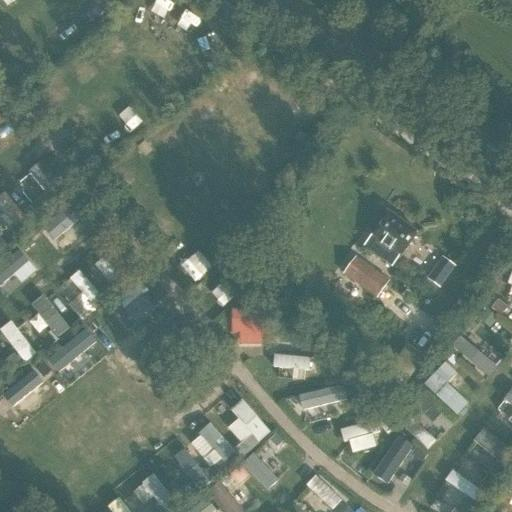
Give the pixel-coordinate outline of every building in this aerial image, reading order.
[(2,0),(11,10),(24,0),(2,0)] [(38,189),(47,190),(49,168),(33,167),(32,184),(21,183),(19,200),(37,202),(38,189)] [(392,268),(399,258),(400,259),(417,234),(387,212),(369,237),(370,238),(363,248),(392,268)] [(111,242),(100,248),(117,278),(128,271),(111,242)] [(389,282),(356,258),(343,276),(377,300),(389,282)] [(79,274),(69,283),(90,305),(100,296),(79,274)] [(242,275),(233,283),(246,296),(255,288),(242,275)] [(140,332),(132,314),(141,311),(134,295),(116,303),(130,336),(140,332)] [(55,334),(66,326),(49,306),(39,314),(55,334)] [(262,320),(233,319),(233,337),(261,338),(262,320)] [(0,338),(0,340),(13,356),(27,344),(12,328),(0,338)] [(96,342),(86,330),(47,360),(57,373),(96,342)] [(488,376),(498,365),(471,340),(461,351),(488,376)] [(407,344),(375,393),(393,404),(424,355),(407,344)] [(293,374),(293,380),(324,380),(324,357),(274,355),(273,373),(293,374)] [(430,386),(460,417),(472,405),(449,382),(458,374),(451,366),(430,386)] [(307,411),(338,405),(334,387),(303,394),(307,411)] [(0,418),(12,432),(31,415),(15,397),(0,410),(0,418)] [(243,401),(229,414),(259,447),(273,434),(243,401)] [(428,451),(438,440),(407,414),(398,424),(428,451)] [(346,448),(362,443),(365,455),(381,450),(372,421),(341,430),(346,448)] [(212,430),(201,441),(227,466),(238,455),(212,430)] [(369,477),(389,488),(401,468),(407,472),(422,448),(395,433),(369,477)] [(238,494),(253,481),(265,494),(279,482),(266,468),(278,457),(283,463),(294,452),(279,435),(227,481),(238,494)] [(185,453),(174,463),(190,482),(201,472),(185,453)] [(466,501),(477,487),(454,469),(442,483),(466,501)] [(303,490),(328,511),(335,511),(345,502),(316,476),(303,490)] [(205,502),(216,511),(249,511),(220,485),(205,502)]
